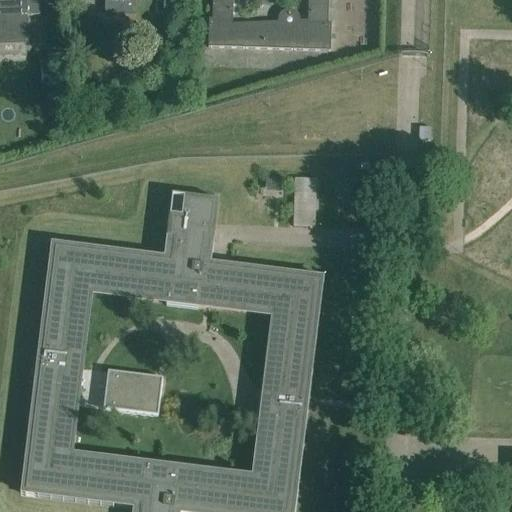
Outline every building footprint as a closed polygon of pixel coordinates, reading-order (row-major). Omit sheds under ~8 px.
[(0,0),(0,46),(28,45),(27,16),(40,16),(39,0),(0,0)] [(105,0),(105,14),(135,15),(135,0),(105,0)] [(213,0),(213,20),(209,20),(209,49),(269,50),(330,52),(331,24),(328,24),(328,0),(213,0)] [(54,63),(39,63),(39,85),(55,85),(54,63)] [(422,129),(422,142),(430,142),(431,129),(422,129)] [(314,228),(315,178),(293,178),(292,227),(314,228)] [(265,179),(265,191),(281,192),(281,179),(265,179)] [(294,511),(312,369),(323,277),(212,264),(219,201),(172,196),(164,258),(52,245),(37,369),(21,496),(133,510),(133,511),(294,511)]
